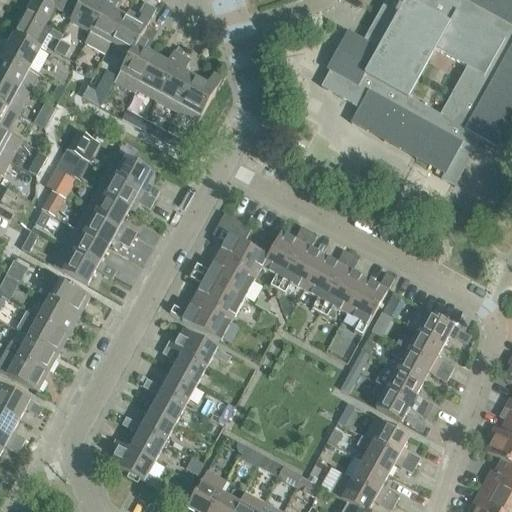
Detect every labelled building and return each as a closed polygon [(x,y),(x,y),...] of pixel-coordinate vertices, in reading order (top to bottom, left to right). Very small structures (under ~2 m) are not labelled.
[(35,0),(33,0),(14,36),(35,47),(55,10),(35,0)] [(83,1),(83,0),(35,0),(55,10),(71,20),(73,20),(83,1)] [(71,20),(69,23),(91,35),(110,0),(99,0),(98,4),(90,0),(83,0),(83,1),(73,20),(71,20)] [(120,1),(118,0),(110,0),(91,35),(91,36),(85,45),(106,56),(111,47),(126,19),(114,13),(120,1)] [(511,0),(386,0),(363,42),(352,36),(347,33),(326,71),(329,73),(321,88),(359,109),(350,124),(443,176),(441,180),(453,186),(452,187),(453,188),(470,157),(468,156),(478,139),(495,148),(511,117),(511,0)] [(126,19),(111,47),(129,57),(141,35),(144,36),(148,29),(146,28),(156,11),(145,5),(138,18),(130,13),(126,19)] [(136,93),(140,85),(155,58),(147,54),(158,35),(148,29),(144,36),(141,35),(129,57),(120,73),(120,74),(113,86),(133,96),(135,92),(136,93)] [(60,44),(64,38),(52,31),(49,37),(60,44)] [(0,41),(0,54),(30,71),(41,51),(35,47),(14,36),(9,46),(0,41)] [(69,48),(60,44),(55,53),(65,57),(69,48)] [(155,58),(140,85),(136,93),(156,104),(182,57),(174,53),(167,65),(155,58)] [(40,77),(30,71),(0,54),(0,81),(28,97),(40,77)] [(191,62),(182,57),(156,104),(176,116),(181,107),(196,81),(184,74),(191,62)] [(88,67),(83,75),(92,80),(96,72),(88,67)] [(196,81),(181,107),(176,116),(197,127),(216,92),(215,91),(221,80),(213,75),(207,87),(196,81)] [(0,106),(7,111),(17,117),(28,97),(0,81),(0,106)] [(56,104),(64,90),(57,86),(50,101),(56,104)] [(89,86),(82,99),(99,108),(106,96),(95,89),(89,86)] [(17,117),(7,111),(0,106),(0,131),(7,135),(17,117)] [(0,131),(0,159),(9,165),(21,143),(7,135),(0,131)] [(167,132),(161,143),(181,154),(182,153),(187,144),(167,132)] [(78,133),(67,152),(81,160),(91,141),(84,137),(78,133)] [(77,181),(87,163),(81,160),(67,152),(66,152),(56,169),(77,181)] [(35,176),(45,158),(37,154),(27,171),(35,176)] [(154,175),(117,155),(106,174),(138,192),(140,189),(149,194),(145,201),(153,205),(160,192),(148,186),(154,175)] [(0,175),(3,177),(9,165),(0,159),(0,175)] [(51,194),(65,201),(75,182),(56,171),(45,190),(51,194)] [(153,205),(145,201),(149,194),(140,189),(138,192),(106,174),(96,193),(128,211),(132,204),(148,213),(153,205)] [(0,204),(0,205),(11,211),(18,199),(7,192),(0,204)] [(128,211),(96,193),(85,213),(117,230),(119,227),(128,211)] [(50,218),(54,220),(65,201),(51,194),(40,212),(43,214),(50,218)] [(119,227),(117,230),(85,213),(75,232),(107,250),(111,242),(127,251),(131,243),(124,239),(128,231),(119,227)] [(36,226),(43,230),(50,218),(43,214),(36,226)] [(243,301),(260,271),(266,259),(242,246),(250,231),(223,217),(212,237),(223,244),(208,272),(196,266),(188,280),(200,286),(184,315),(173,309),(169,316),(220,344),(243,301)] [(268,289),(284,298),(290,287),(316,301),(310,312),(325,320),(331,310),(357,324),(352,334),(360,339),(393,280),(384,275),(376,289),(350,275),(357,261),(342,252),(335,266),(309,252),(316,239),(301,230),(293,244),(279,236),(266,259),(260,271),(274,278),(268,289)] [(124,239),(131,243),(135,236),(128,231),(124,239)] [(98,266),(107,250),(75,232),(64,251),(97,269),(98,266)] [(22,253),(29,257),(39,239),(31,235),(22,253)] [(54,270),(86,288),(95,272),(102,276),(106,270),(98,266),(97,269),(64,251),(54,270)] [(13,266),(7,277),(16,283),(23,271),(13,266)] [(114,274),(106,270),(102,276),(111,281),(114,274)] [(38,295),(48,300),(79,318),(90,298),(49,275),(38,295)] [(0,297),(7,302),(17,284),(6,278),(5,279),(0,288),(0,297)] [(48,300),(37,319),(69,336),(79,318),(48,300)] [(257,301),(254,307),(267,314),(270,308),(257,301)] [(443,349),(449,338),(466,347),(470,339),(426,315),(417,309),(406,329),(416,334),(443,349)] [(16,332),(58,355),(69,336),(37,319),(26,313),(16,332)] [(7,352),(17,357),(48,374),(58,355),(16,332),(16,334),(26,340),(21,348),(12,343),(7,352)] [(177,342),(171,339),(166,348),(173,353),(180,356),(181,356),(206,370),(212,358),(227,365),(230,359),(216,351),(217,350),(183,332),(177,342)] [(396,348),(449,377),(453,370),(436,361),(443,349),(416,334),(410,344),(400,338),(396,348)] [(367,345),(362,354),(368,357),(373,348),(367,345)] [(166,348),(162,356),(169,360),(173,353),(166,348)] [(422,387),(428,376),(445,385),(449,377),(396,348),(391,358),(400,362),(395,373),(422,387)] [(0,373),(37,394),(48,374),(17,357),(7,352),(0,365),(0,373)] [(368,357),(362,354),(361,353),(350,373),(359,377),(369,358),(368,357)] [(181,356),(180,356),(170,375),(195,389),(206,370),(181,356)] [(380,376),(375,386),(428,415),(432,408),(416,399),(422,387),(395,373),(385,367),(380,376)] [(350,373),(346,381),(354,385),(359,377),(350,373)] [(158,397),(160,394),(185,407),(195,389),(170,375),(162,390),(154,386),(150,393),(158,397)] [(139,376),(136,381),(144,386),(146,381),(147,380),(139,376)] [(144,386),(142,389),(150,393),(154,386),(146,381),(144,386)] [(0,412),(18,422),(25,411),(38,418),(42,410),(0,386),(0,412)] [(424,423),(428,415),(375,386),(370,396),(380,400),(374,411),(401,426),(407,414),(424,423)] [(158,397),(149,413),(175,426),(185,407),(160,394),(158,397)] [(509,413),(503,424),(511,428),(511,401),(510,400),(504,410),(509,413)] [(428,415),(434,418),(438,410),(433,407),(432,408),(428,415)] [(0,412),(0,436),(21,449),(26,441),(12,434),(18,422),(0,412)] [(164,445),(175,426),(149,413),(141,428),(133,424),(129,431),(137,435),(139,432),(164,445)] [(434,418),(428,415),(424,423),(429,426),(434,418)] [(125,419),(121,427),(129,431),(133,424),(125,419)] [(365,441),(372,445),(415,468),(420,460),(402,450),(408,439),(376,421),(365,441)] [(493,442),(486,455),(501,463),(502,462),(511,468),(511,428),(503,424),(498,434),(493,431),(488,440),(493,442)] [(327,443),(336,447),(342,436),(334,431),(327,443)] [(137,435),(129,450),(129,451),(154,464),(164,445),(139,432),(137,435)] [(0,455),(4,449),(17,456),(21,449),(0,436),(0,455)] [(415,468),(372,445),(365,441),(360,451),(367,455),(362,464),(387,478),(394,467),(411,476),(415,468)] [(147,476),(154,464),(129,451),(129,450),(114,442),(109,451),(115,455),(110,465),(143,484),(143,483),(158,491),(161,484),(147,476)] [(237,444),(235,448),(237,454),(241,456),(243,452),(245,448),(237,444)] [(241,456),(237,463),(255,473),(262,462),(243,452),(241,456)] [(197,477),(202,467),(190,460),(184,471),(197,477)] [(511,468),(502,462),(501,463),(495,475),(491,473),(480,492),(511,509),(511,468)] [(279,476),(281,473),(262,463),(257,472),(275,482),(279,476)] [(381,489),(387,478),(362,464),(351,483),(395,506),(399,499),(381,489)] [(297,486),(301,480),(282,470),(281,473),(279,476),(297,486)] [(186,510),(190,511),(210,511),(220,495),(226,484),(206,473),(201,484),(200,484),(186,510)] [(307,481),(306,482),(314,487),(317,481),(309,477),(307,481)] [(391,511),(395,506),(351,483),(340,477),(331,495),(361,511),(368,511),(373,505),(386,511),(391,511)] [(300,483),(295,493),(314,503),(319,493),(300,483)] [(511,511),(511,509),(480,492),(470,510),(473,511),(511,511)] [(235,511),(239,505),(220,495),(210,511),(235,511)] [(259,511),(263,505),(245,495),(239,505),(235,511),(259,511)] [(361,511),(331,495),(330,496),(347,505),(343,511),(361,511)]
